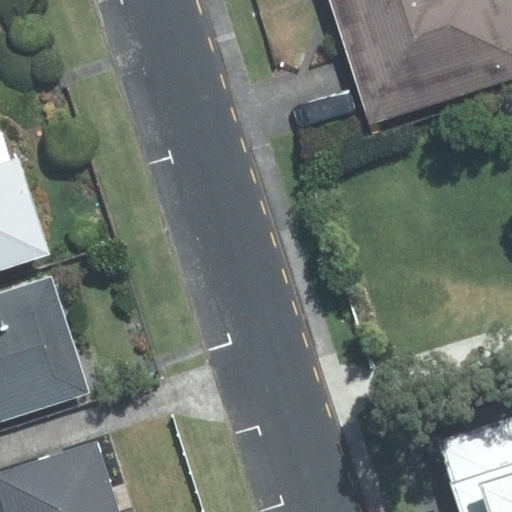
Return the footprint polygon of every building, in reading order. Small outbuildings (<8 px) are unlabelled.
[(323,0),(361,119),(511,70),(511,9),(509,0),(323,0)] [(0,263),(66,243),(35,150),(27,153),(15,115),(0,119),(0,263)] [(0,417),(100,384),(62,266),(0,286),(0,417)] [(441,511),(511,511),(511,420),(432,446),(445,487),(435,491),(441,511)] [(132,511),(110,442),(7,474),(18,511),(132,511)]
